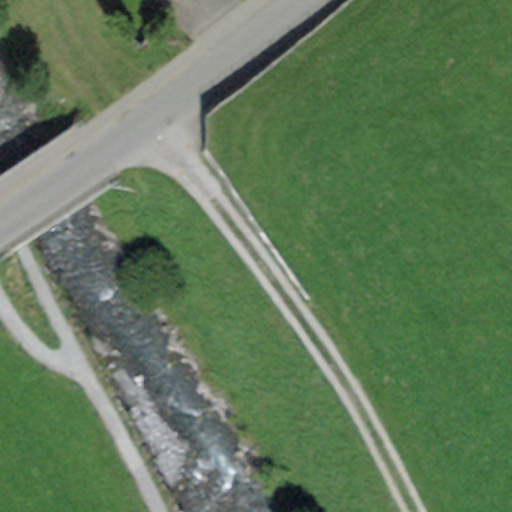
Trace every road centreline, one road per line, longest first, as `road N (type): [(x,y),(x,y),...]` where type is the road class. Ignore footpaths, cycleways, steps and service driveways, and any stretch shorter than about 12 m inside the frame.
road 1 (track): [(158,109),(271,256),(420,511)]
road 2 (tertiary): [(0,220),(105,150),(297,0)]
